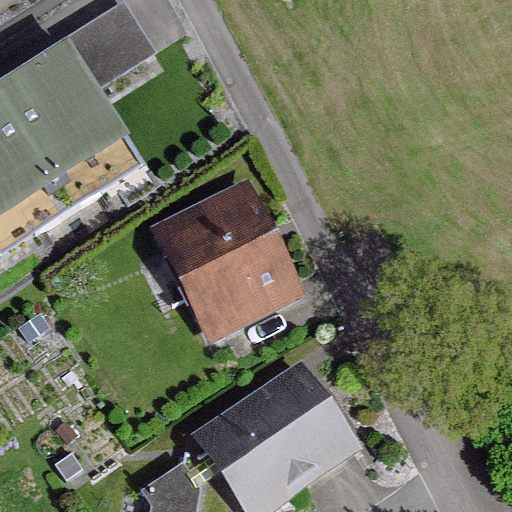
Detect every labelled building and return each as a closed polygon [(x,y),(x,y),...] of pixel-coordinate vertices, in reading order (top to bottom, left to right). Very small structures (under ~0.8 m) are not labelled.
[(0,93),(0,112),(66,217),(102,194),(81,160),(117,138),(63,53),(0,93)] [(0,211),(9,206),(31,240),(66,217),(0,112),(0,211)] [(209,338),(291,297),(241,196),(159,237),(209,338)] [(197,446),(241,511),(260,511),(347,453),(297,379),(197,446)] [(47,463),(60,483),(78,471),(65,451),(47,463)]
